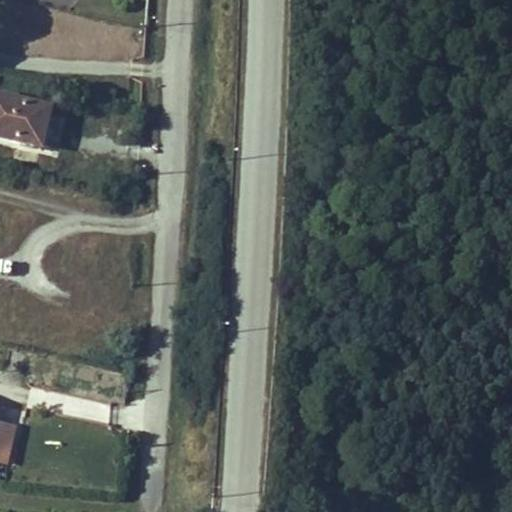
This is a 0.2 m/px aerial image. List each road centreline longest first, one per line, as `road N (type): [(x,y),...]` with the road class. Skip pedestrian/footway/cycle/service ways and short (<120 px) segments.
road 1 (unknown): [(143,511),(181,0)]
road 2 (unclassified): [(238,511),(266,0)]
